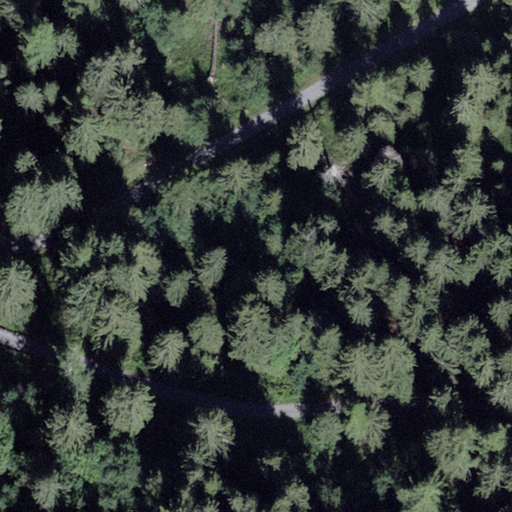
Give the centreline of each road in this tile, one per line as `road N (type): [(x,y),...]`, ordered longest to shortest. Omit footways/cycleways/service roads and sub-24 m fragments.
road 1 (unclassified): [(0,249),(68,232),(474,0)]
road 2 (unclassified): [(511,425),(455,403),(416,400),(242,410),(187,400),(0,336)]
